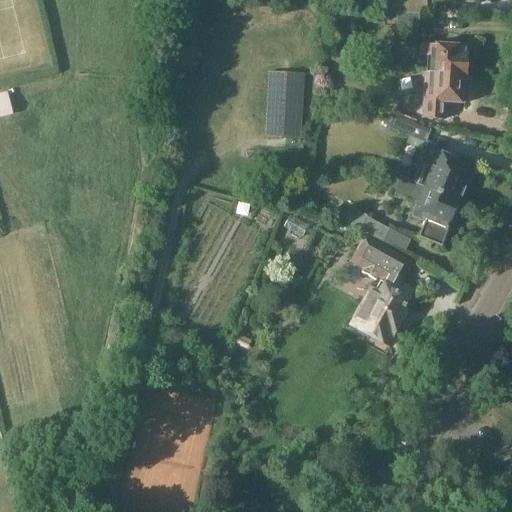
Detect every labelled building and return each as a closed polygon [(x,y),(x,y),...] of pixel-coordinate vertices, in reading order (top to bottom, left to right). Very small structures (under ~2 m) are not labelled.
[(382,14),(397,15),(419,15),(420,3),(382,1),(382,14)] [(418,29),(419,15),(397,15),(396,27),(418,29)] [(427,57),(426,74),(467,76),(469,48),(420,45),(419,57),(427,57)] [(165,55),(163,71),(196,74),(198,53),(198,50),(177,47),(176,56),(165,55)] [(465,104),(467,76),(426,74),(413,72),(412,86),(425,86),(424,102),(465,104)] [(301,142),(304,75),(267,73),(263,140),(301,142)] [(0,116),(12,114),(7,94),(0,96),(0,116)] [(376,120),(389,125),(387,130),(425,145),(431,132),(428,131),(429,115),(416,114),(416,115),(394,113),(381,109),(376,120)] [(420,163),(412,183),(461,203),(466,189),(469,190),(476,173),(471,171),(475,162),(456,155),(454,160),(435,152),(429,166),(420,163)] [(442,247),(457,211),(461,203),(412,183),(399,178),(393,193),(392,195),(405,200),(418,205),(413,217),(427,223),(421,238),(442,247)] [(389,231),(366,218),(359,232),(383,244),(389,231)] [(351,261),(363,268),(361,273),(384,287),(379,295),(371,291),(351,327),(388,348),(410,309),(406,307),(414,292),(402,285),(406,278),(401,275),(408,262),(364,238),(351,261)] [(238,330),(243,331),(248,318),(243,316),(238,330)] [(239,336),(235,345),(247,351),(251,342),(239,336)]
